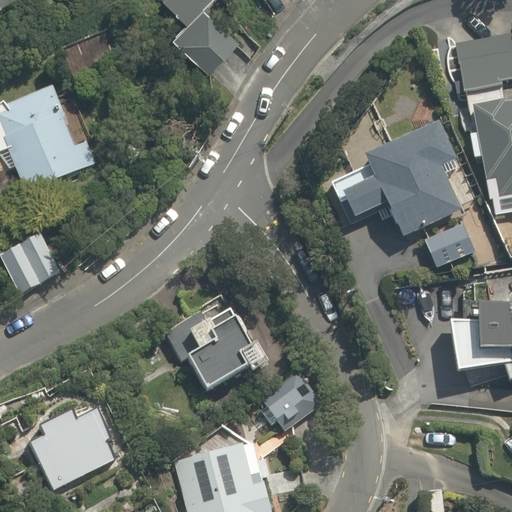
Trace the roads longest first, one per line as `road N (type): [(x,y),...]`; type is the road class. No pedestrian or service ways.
road 1 (residential): [(224,176),(267,231),(345,369),(360,447),(335,511)]
road 2 (residential): [(224,176),(152,262),(106,298),(0,355)]
road 3 (residential): [(351,0),(269,96),(224,176)]
road 4 (unknown): [(361,426),(412,404),(433,418),(511,427)]
